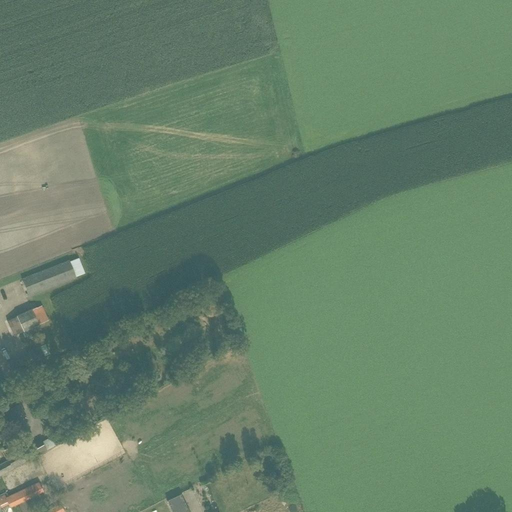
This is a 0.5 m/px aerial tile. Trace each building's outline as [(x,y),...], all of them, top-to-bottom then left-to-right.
[(29,299),(45,292),(76,280),(69,261),(22,280),(29,299)] [(48,321),(42,306),(7,322),(14,338),(24,333),(27,340),(42,333),(39,326),(48,321)] [(14,378),(46,362),(39,347),(6,363),(14,378)] [(17,420),(25,415),(20,407),(9,413),(12,417),(15,415),(17,420)] [(0,476),(29,460),(45,452),(40,442),(7,459),(8,461),(0,465),(0,476)] [(44,493),(39,483),(6,498),(4,495),(0,497),(0,505),(2,510),(9,507),(10,509),(44,493)] [(188,511),(181,495),(167,502),(171,511),(188,511)]
